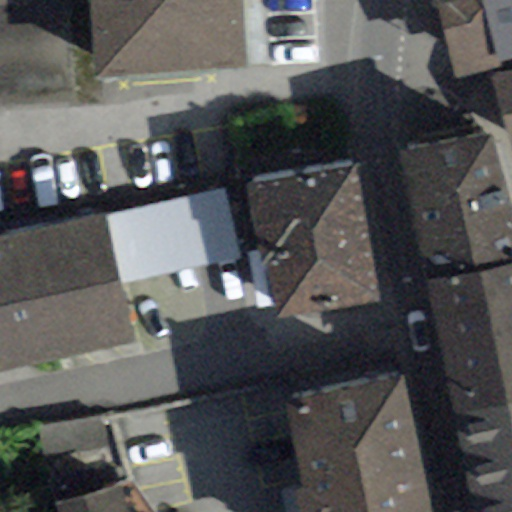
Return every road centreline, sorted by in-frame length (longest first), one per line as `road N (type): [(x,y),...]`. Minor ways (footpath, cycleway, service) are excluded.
road 1 (tertiary): [(456,511),(363,74)]
road 2 (residential): [(511,192),(491,113),(363,74)]
